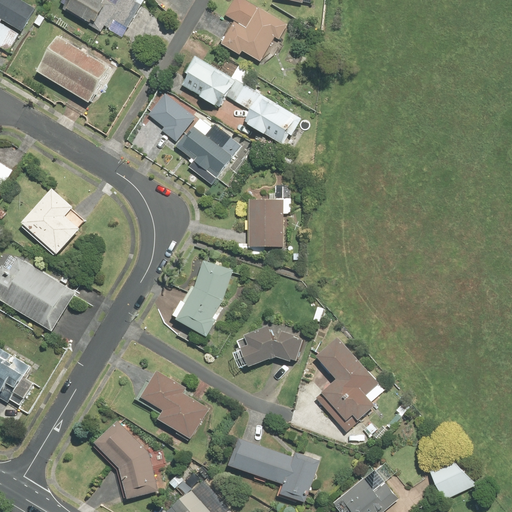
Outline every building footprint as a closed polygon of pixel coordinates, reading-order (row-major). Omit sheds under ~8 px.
[(0,0),(0,17),(24,32),(37,10),(21,0),(0,0)] [(135,0),(121,0),(118,6),(108,0),(71,0),(66,10),(107,35),(116,20),(129,28),(143,5),(135,0)] [(246,52),(263,62),(277,38),(282,40),(290,26),(246,0),(236,0),(227,16),(238,23),(225,46),(243,56),(246,52)] [(114,70),(62,39),(41,73),(93,105),(114,70)] [(304,120),(200,59),(184,85),(223,108),(229,98),(254,113),(248,124),(287,148),(304,120)] [(168,92),(151,112),(168,125),(164,129),(178,140),(198,116),(168,92)] [(180,150),(219,179),(243,147),(204,118),(180,150)] [(0,197),(16,171),(0,162),(0,197)] [(25,227),(60,257),(84,230),(69,217),(77,209),(56,191),(25,227)] [(252,246),(287,246),(286,201),(251,201),(252,246)] [(0,272),(0,300),(57,333),(80,293),(11,254),(0,272)] [(207,261),(198,286),(179,319),(210,337),(219,320),(215,318),(225,302),(235,270),(207,261)] [(306,337),(270,327),(239,340),(251,366),(276,355),(299,362),(306,337)] [(341,336),(320,355),(339,377),(318,396),(349,430),(377,405),(368,395),(382,384),(341,336)] [(33,367),(0,348),(0,396),(21,409),(36,383),(26,378),(33,367)] [(189,387),(160,370),(145,395),(168,408),(162,419),(193,438),(211,408),(185,393),(189,387)] [(97,442),(123,471),(130,498),(159,491),(150,453),(120,421),(97,442)] [(296,457),(239,438),(230,465),(287,485),(284,493),(307,501),(321,460),(298,452),(296,457)] [(477,484),(464,469),(454,466),(434,476),(444,499),(477,484)] [(336,503),(343,511),(382,511),(399,498),(375,470),(336,503)] [(211,511),(194,492),(170,511),(211,511)]
